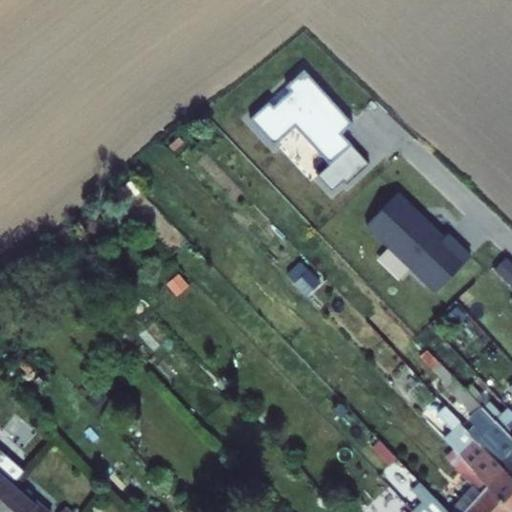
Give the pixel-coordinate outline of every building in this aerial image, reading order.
[(349,121),(300,68),(282,85),(286,89),(270,104),(266,100),(246,118),(271,144),(292,125),(326,163),(349,143),(338,131),(349,121)] [(443,236),(396,192),(365,225),(435,291),(470,254),(446,232),(443,236)] [(511,264),(505,257),(494,268),(511,284),(511,264)] [(427,349),(420,356),(445,383),(453,375),(427,349)] [(469,433),(511,476),(511,435),(466,389),(453,375),(445,383),(474,413),(470,416),(478,424),(471,431),(469,433)] [(511,435),(511,410),(508,407),(500,414),(488,401),(487,402),(470,385),(466,389),(511,435)] [(453,448),(511,510),(511,476),(469,433),(471,431),(462,424),(445,406),(437,415),(452,430),(444,438),(453,448)] [(462,424),(471,431),(478,424),(470,416),(462,424)] [(463,511),(511,511),(511,510),(453,448),(445,455),(473,485),(460,499),(468,506),(463,511)] [(0,500),(11,487),(17,480),(0,465),(0,500)] [(413,511),(448,511),(420,483),(412,491),(422,501),(413,511)] [(39,511),(11,487),(0,500),(0,511),(39,511)] [(449,511),(463,511),(468,506),(460,499),(449,511)]
